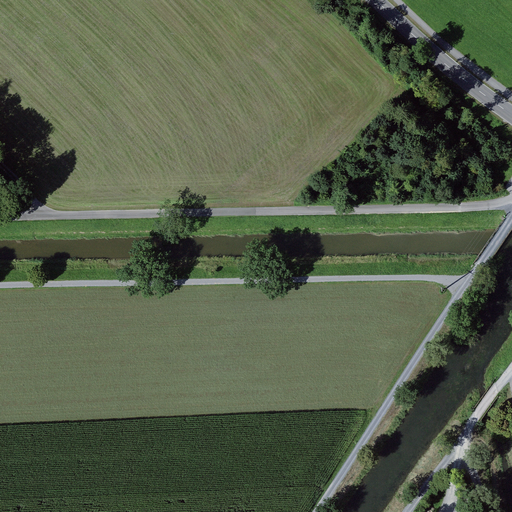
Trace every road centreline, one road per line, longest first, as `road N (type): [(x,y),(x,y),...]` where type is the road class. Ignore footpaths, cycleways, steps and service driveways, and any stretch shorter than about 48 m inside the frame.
road 1 (track): [(0,216),(484,206),(511,199)]
road 2 (track): [(468,281),(0,283)]
road 3 (track): [(511,216),(324,511)]
road 4 (tertiary): [(511,115),(375,0)]
road 5 (track): [(511,369),(409,511)]
